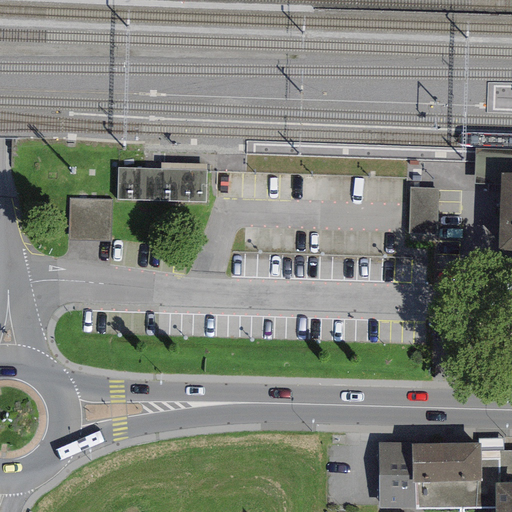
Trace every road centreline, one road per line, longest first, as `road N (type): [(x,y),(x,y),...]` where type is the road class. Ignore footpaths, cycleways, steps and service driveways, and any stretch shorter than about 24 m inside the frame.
road 1 (residential): [(6,280),(3,0)]
road 2 (primary): [(49,453),(120,428),(278,403)]
road 3 (primary): [(278,403),(511,410)]
road 4 (primary): [(278,403),(47,381)]
